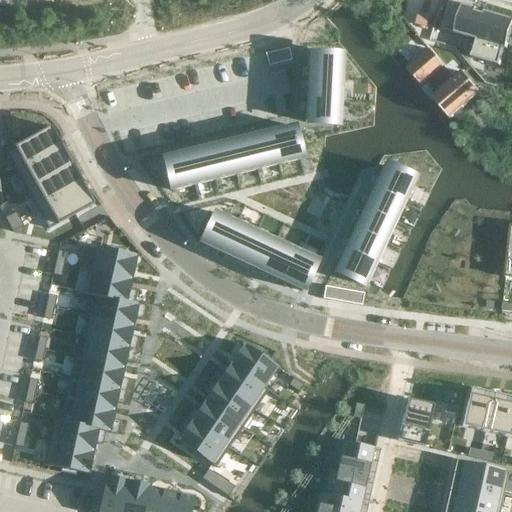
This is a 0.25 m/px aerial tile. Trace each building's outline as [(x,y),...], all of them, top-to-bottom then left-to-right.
[(449,2),(440,31),(477,42),(471,59),(500,67),(501,63),(500,63),(504,49),(506,50),(511,29),(511,20),(485,12),(484,16),(475,13),(476,10),(449,2)] [(417,15),(414,25),(428,29),(431,19),(417,15)] [(288,49),(280,51),(283,64),(291,62),(288,49)] [(280,51),(273,53),(276,65),(283,64),(280,51)] [(429,51),(407,70),(421,87),(426,84),(437,96),(432,100),(449,120),(480,93),(463,74),(455,80),(452,77),(429,51)] [(273,53),(265,55),(268,67),(276,65),(273,53)] [(307,57),(306,80),(341,81),(342,59),(307,57)] [(306,80),(305,101),(340,103),(341,81),(306,80)] [(305,101),(304,124),(339,125),(340,103),(305,101)] [(292,127),(270,133),(278,166),(300,161),(292,127)] [(24,143),(10,151),(21,170),(61,148),(50,129),(43,133),(40,128),(21,139),(24,143)] [(270,133),(249,138),(257,172),(278,166),(270,133)] [(249,138),(228,143),(236,177),(257,172),(249,138)] [(228,143),(207,148),(215,182),(236,177),(228,143)] [(61,148),(21,170),(31,189),(71,167),(61,148)] [(207,148),(186,153),(194,187),(215,182),(207,148)] [(186,153),(164,158),(172,192),(194,187),(186,153)] [(71,167),(31,189),(42,208),(82,186),(71,167)] [(383,167),(373,189),(404,203),(414,182),(383,167)] [(82,186),(42,208),(53,227),(92,205),(82,186)] [(373,189),(363,209),(394,224),(404,203),(373,189)] [(363,209),(353,230),(385,245),(394,224),(363,209)] [(15,214),(5,220),(8,226),(18,221),(15,214)] [(215,214),(201,246),(221,256),(236,224),(215,214)] [(19,221),(9,226),(12,233),(22,227),(19,221)] [(236,224),(221,256),(241,265),(256,233),(236,224)] [(353,230),(344,251),(375,265),(385,245),(353,230)] [(256,233),(241,265),(260,274),(275,242),(256,233)] [(275,242),(260,274),(280,283),(295,251),(275,242)] [(96,248),(90,272),(131,281),(137,257),(123,254),(124,251),(110,248),(109,251),(96,248)] [(295,251),(280,283),(301,293),(315,261),(295,251)] [(344,251),(333,272),(365,287),(375,265),(344,251)] [(58,252),(55,264),(63,266),(66,254),(58,252)] [(55,264),(53,276),(61,277),(63,266),(55,264)] [(90,272),(85,295),(92,296),(134,305),(136,292),(129,290),(131,281),(90,272)] [(324,288),(322,300),(330,301),(332,289),(324,288)] [(332,289),(330,301),(338,303),(340,290),(332,289)] [(340,290),(338,303),(345,304),(348,291),(340,290)] [(348,291),(345,304),(353,305),(355,293),(348,291)] [(355,293),(353,305),(361,307),(363,294),(355,293)] [(48,296),(46,307),(53,309),(56,298),(48,296)] [(92,296),(88,317),(133,327),(135,317),(142,319),(145,307),(134,305),(92,296)] [(511,305),(502,304),(501,312),(511,313),(511,305)] [(46,307),(43,319),(51,321),(53,309),(46,307)] [(88,317),(83,338),(136,349),(138,337),(131,336),(133,327),(88,317)] [(38,338),(36,350),(44,351),(47,340),(38,338)] [(83,338),(79,359),(124,369),(126,360),(133,361),(136,349),(83,338)] [(243,345),(229,365),(264,389),(277,369),(266,362),(268,359),(256,350),(254,353),(243,345)] [(36,350),(33,361),(41,363),(44,351),(36,350)] [(79,359),(74,380),(126,392),(129,379),(122,378),(124,369),(79,359)] [(218,370),(211,380),(251,408),(264,389),(229,365),(223,374),(218,370)] [(29,380),(26,392),(35,394),(37,382),(29,380)] [(74,380),(69,401),(115,411),(117,402),(124,403),(126,392),(74,380)] [(211,380),(203,391),(209,395),(204,403),(238,427),(251,408),(211,380)] [(292,380),(288,386),(298,393),(303,386),(292,380)] [(470,389),(461,428),(483,433),(492,394),(470,389)] [(26,392),(24,403),(32,405),(35,394),(26,392)] [(492,394),(483,433),(506,438),(511,409),(511,398),(494,395),(492,394)] [(65,422),(65,423),(105,432),(117,435),(120,422),(113,420),(115,411),(69,401),(65,422)] [(406,401),(397,442),(424,448),(433,407),(406,401)] [(192,407),(185,418),(225,445),(238,427),(204,403),(198,411),(192,407)] [(446,405),(444,413),(456,416),(457,408),(446,405)] [(356,406),(353,419),(360,421),(363,407),(356,406)] [(183,433),(177,441),(212,465),(225,445),(185,418),(177,429),(183,433)] [(58,420),(53,443),(94,452),(96,443),(103,444),(105,432),(65,423),(65,422),(58,420)] [(19,423),(17,435),(25,437),(28,425),(19,423)] [(17,435),(14,447),(22,449),(25,437),(17,435)] [(53,443),(48,467),(61,469),(61,470),(60,472),(75,476),(75,473),(89,476),(94,452),(53,443)] [(343,443),(337,470),(366,477),(373,450),(343,443)] [(468,450),(467,458),(478,460),(480,452),(468,450)] [(480,452),(478,460),(490,463),(492,455),(480,452)] [(463,463),(458,485),(503,496),(508,473),(503,472),(463,463)] [(323,489),(321,496),(360,504),(366,477),(337,470),(327,468),(323,489)] [(208,470),(201,480),(208,485),(215,474),(208,470)] [(106,476),(98,511),(121,511),(130,474),(117,472),(116,479),(106,476)] [(130,474),(121,511),(144,511),(150,488),(150,486),(140,484),(142,477),(130,474)] [(215,474),(208,485),(214,489),(221,479),(215,474)] [(221,479),(214,489),(221,493),(228,483),(221,479)] [(228,483),(221,493),(227,498),(234,488),(228,483)] [(458,485),(453,508),(472,511),(499,511),(503,496),(458,485)] [(150,488),(144,511),(190,511),(194,498),(150,488)] [(315,494),(311,511),(358,511),(360,504),(321,496),(315,494)]
